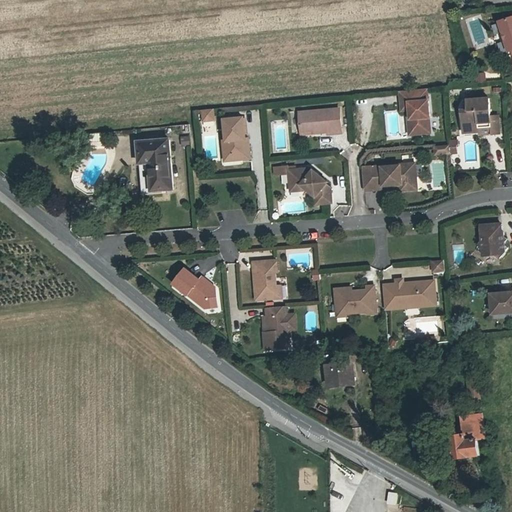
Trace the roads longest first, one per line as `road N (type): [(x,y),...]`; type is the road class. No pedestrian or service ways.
road 1 (residential): [(88,258),(251,389),(467,511)]
road 2 (residential): [(88,258),(114,243),(430,216),(511,193)]
